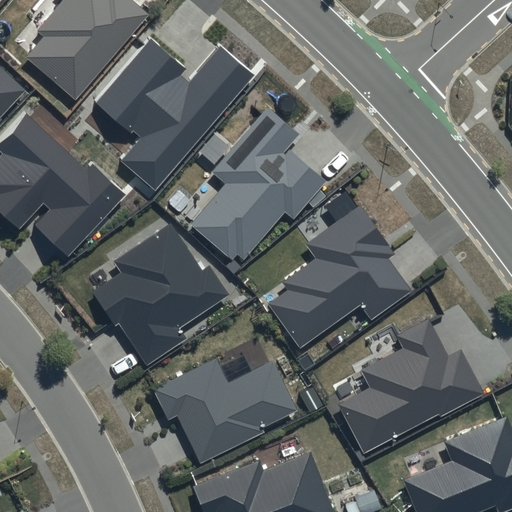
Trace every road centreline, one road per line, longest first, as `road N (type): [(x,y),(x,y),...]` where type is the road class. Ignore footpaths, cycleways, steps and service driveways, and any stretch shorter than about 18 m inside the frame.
road 1 (residential): [(116,511),(69,415),(0,323)]
road 2 (tertiary): [(391,95),(511,240)]
road 3 (residential): [(391,95),(495,0)]
road 4 (tertiary): [(293,0),(391,95)]
